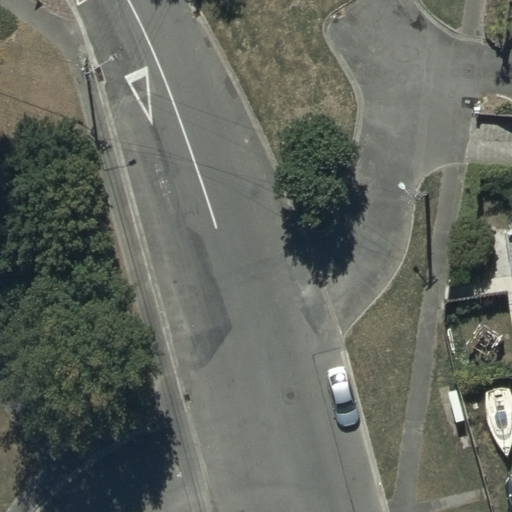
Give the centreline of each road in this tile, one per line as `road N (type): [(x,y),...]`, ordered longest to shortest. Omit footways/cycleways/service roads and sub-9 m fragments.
road 1 (residential): [(126,0),(162,76),(271,389)]
road 2 (residential): [(271,389),(107,511)]
road 3 (residential): [(271,389),(303,511)]
